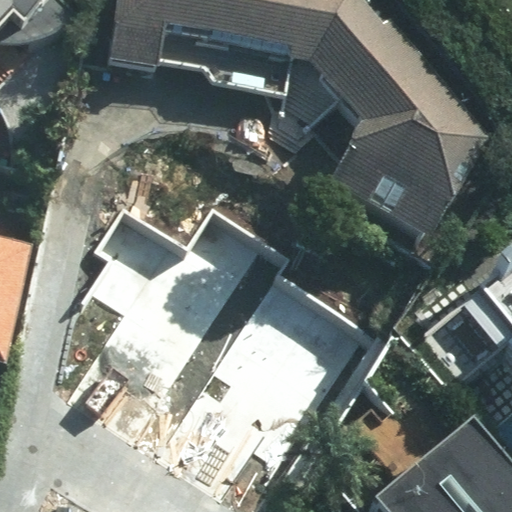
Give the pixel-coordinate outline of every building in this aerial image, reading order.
[(0,0),(0,58),(23,33),(33,42),(66,4),(61,0),(0,0)] [(337,188),(440,240),(496,145),(372,0),(123,0),(115,64),(165,71),(169,43),(320,68),(368,125),(337,188)] [(122,316),(66,406),(136,450),(264,249),(214,217),(189,256),(124,216),(101,252),(112,259),(89,295),(122,316)] [(39,253),(0,243),(0,371),(8,374),(39,253)] [(511,284),(493,301),(511,321),(511,284)] [(278,289),(165,459),(224,497),(267,431),(290,446),(359,342),(278,289)] [(511,511),(511,471),(479,435),(395,511),(511,511)]
